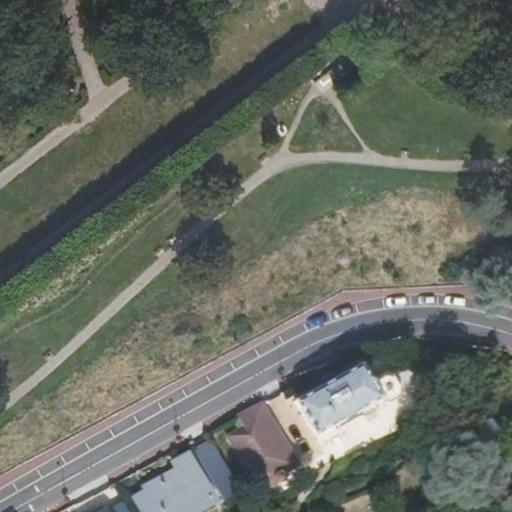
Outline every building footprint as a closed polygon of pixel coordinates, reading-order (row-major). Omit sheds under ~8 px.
[(410,349),(393,350),(395,374),(411,374),(410,349)] [(365,364),(331,383),(323,388),(322,388),(294,404),(313,439),(385,399),(376,383),(365,364)] [(323,388),(331,383),(328,380),(321,384),(322,388),(323,388)] [(236,419),(237,420),(271,480),(273,479),(276,484),(284,479),(282,474),(294,467),(260,406),(236,419)] [(214,437),(169,461),(173,469),(142,486),(145,491),(134,497),(142,511),(204,511),(238,494),(230,478),(235,476),(214,437)]
